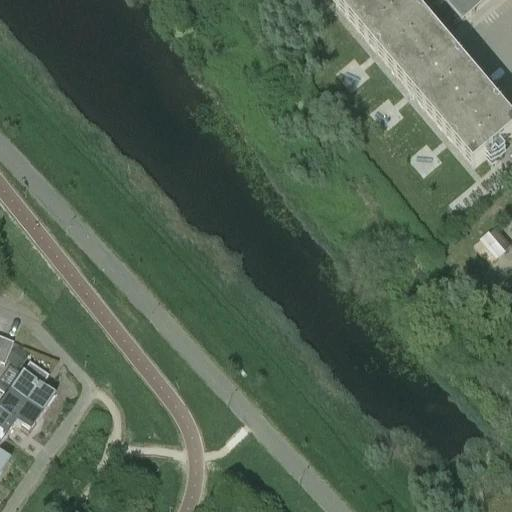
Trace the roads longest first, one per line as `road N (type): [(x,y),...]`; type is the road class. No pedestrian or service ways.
road 1 (unclassified): [(334,511),(0,152)]
road 2 (residential): [(0,308),(31,327),(89,389),(89,403)]
road 3 (residential): [(10,511),(89,403)]
